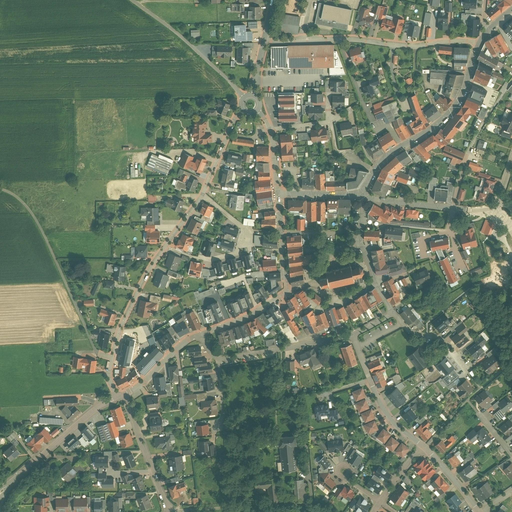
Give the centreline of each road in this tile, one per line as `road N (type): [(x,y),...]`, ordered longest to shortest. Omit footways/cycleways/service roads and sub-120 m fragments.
road 1 (residential): [(201,195),(153,259),(115,343),(109,380),(116,397)]
road 2 (track): [(110,357),(93,348),(33,216),(0,190)]
road 3 (residential): [(479,43),(455,107),(392,151),(363,198)]
road 4 (residential): [(277,194),(285,291),(202,333)]
road 5 (residential): [(202,333),(223,358),(351,334)]
road 6 (residential): [(243,98),(131,0)]
road 7 (residential): [(116,397),(0,490)]
road 8 (residential): [(338,39),(479,43)]
road 9 (residential): [(351,334),(380,404),(423,448)]
road 10 (residential): [(363,198),(497,208)]
road 11 (residential): [(193,257),(210,261),(250,245),(247,230),(201,195)]
road 12 (residential): [(124,393),(167,511)]
road 13 (residential): [(363,198),(361,251),(392,312)]
